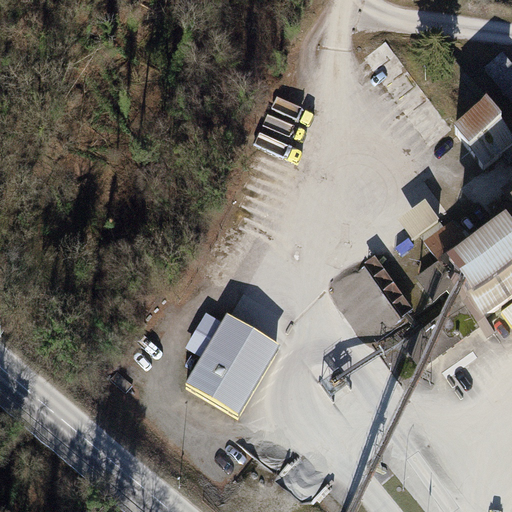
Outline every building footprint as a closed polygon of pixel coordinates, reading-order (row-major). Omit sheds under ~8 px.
[(392,42),(370,55),(390,89),(412,76),(392,42)] [(511,66),(503,56),(486,70),(511,102),(511,66)] [(511,141),(487,110),(456,134),(484,170),(511,148),(511,141)] [(437,291),(442,296),(447,293),(459,309),(407,346),(424,366),(511,300),(511,200),(506,205),(511,212),(511,217),(475,244),(456,223),(427,245),(441,265),(420,281),(431,296),(437,291)] [(426,204),(399,223),(412,242),(439,223),(426,204)] [(224,328),(187,389),(239,420),(276,358),(224,328)]
